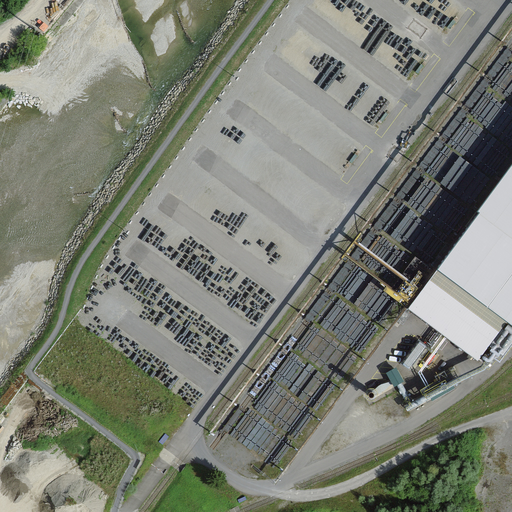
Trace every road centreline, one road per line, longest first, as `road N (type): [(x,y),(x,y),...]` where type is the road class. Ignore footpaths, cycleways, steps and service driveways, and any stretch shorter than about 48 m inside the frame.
road 1 (track): [(186,113),(77,268),(58,330),(29,367),(136,455),(114,511)]
road 2 (unclassified): [(499,0),(318,249)]
